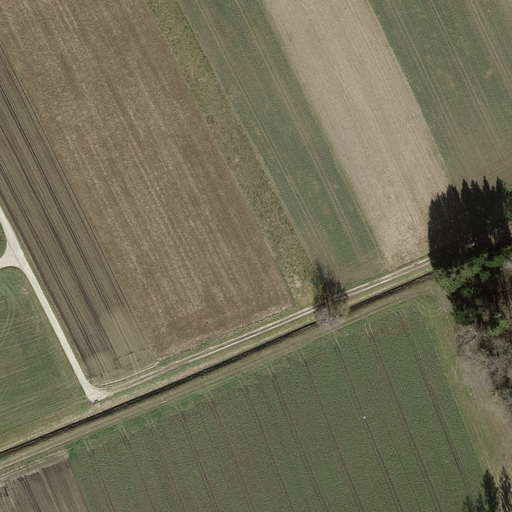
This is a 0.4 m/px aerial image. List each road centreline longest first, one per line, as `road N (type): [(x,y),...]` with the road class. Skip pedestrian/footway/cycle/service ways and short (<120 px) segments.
road 1 (track): [(0,217),(92,394),(511,224)]
road 2 (track): [(432,282),(0,465)]
